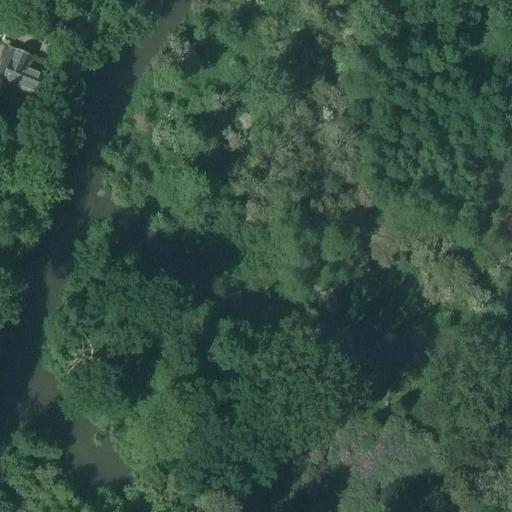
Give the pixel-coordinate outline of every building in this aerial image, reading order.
[(0,0),(0,20),(3,22),(12,0),(0,0)] [(7,31),(20,38),(30,17),(17,10),(7,31)] [(28,34),(67,50),(75,31),(36,15),(28,34)] [(0,65),(0,80),(3,82),(35,96),(49,66),(30,58),(31,56),(28,55),(28,57),(8,48),(0,65)] [(384,134),(375,149),(395,161),(404,146),(384,134)]
